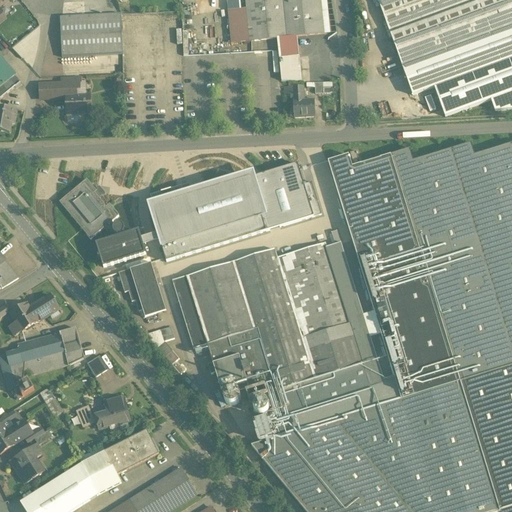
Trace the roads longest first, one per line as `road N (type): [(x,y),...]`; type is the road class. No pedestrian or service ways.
road 1 (residential): [(0,162),(24,153),(353,135)]
road 2 (tertiary): [(56,264),(262,511)]
road 3 (unknown): [(134,147),(212,416)]
road 4 (residential): [(353,135),(511,127)]
road 5 (residential): [(340,0),(353,135)]
